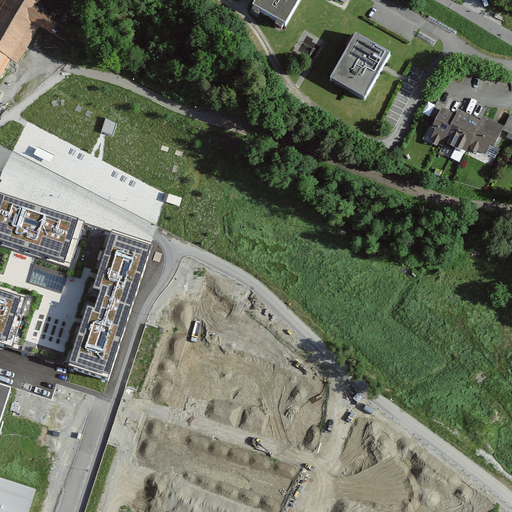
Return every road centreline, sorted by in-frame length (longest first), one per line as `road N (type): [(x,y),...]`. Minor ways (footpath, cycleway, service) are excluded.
road 1 (residential): [(511,209),(384,183),(112,78),(35,63)]
road 2 (residential): [(179,245),(260,289),(364,389),(511,498)]
road 3 (track): [(223,0),(246,18),(303,100),(380,144)]
road 4 (residential): [(0,156),(179,245)]
road 5 (unknown): [(323,511),(364,389)]
